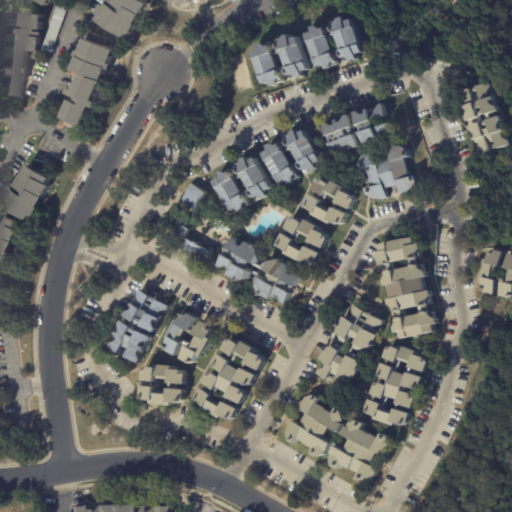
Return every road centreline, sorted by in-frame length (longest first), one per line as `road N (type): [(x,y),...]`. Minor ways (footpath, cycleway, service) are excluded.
road 1 (residential): [(65,470),(49,337),(56,271),(82,199),(164,73)]
road 2 (residential): [(0,480),(107,463),(163,464),(218,481),(272,511)]
